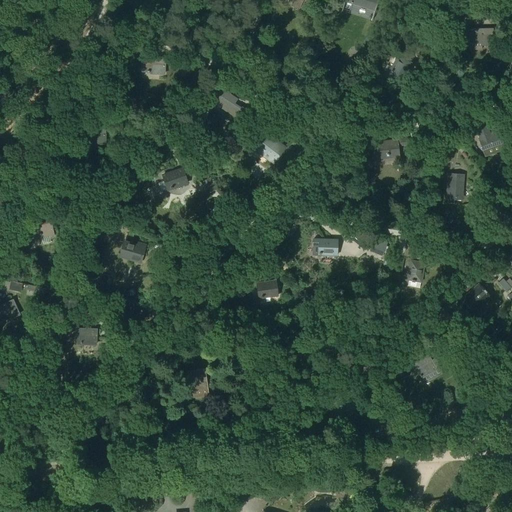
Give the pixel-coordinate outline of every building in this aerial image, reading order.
[(346,0),(346,1),(375,10),(377,0),(346,0)] [(462,13),(449,14),(450,27),(463,26),(462,13)] [(487,28),(463,28),(463,37),(469,37),(469,50),(482,50),(482,46),(488,46),(487,28)] [(397,61),(391,71),(397,76),(394,81),(400,84),(411,65),(398,56),(395,60),(397,61)] [(141,57),(141,70),(146,70),(146,71),(158,72),(158,73),(163,74),(163,57),(141,57)] [(182,59),(179,64),(190,69),(193,64),(182,59)] [(217,95),(213,102),(230,112),(238,99),(217,87),(213,93),(217,95)] [(423,98),(412,108),(416,113),(428,103),(423,98)] [(241,121),(237,125),(241,129),(259,110),(252,104),(238,118),(241,121)] [(270,110),(263,117),(269,123),(276,116),(270,110)] [(488,125),(476,130),(480,140),(479,140),(486,157),(507,150),(500,132),(494,135),(493,132),(491,133),(488,125)] [(105,127),(83,129),(83,136),(89,136),(89,144),(106,143),(105,127)] [(269,135),(257,151),(273,163),(286,147),(269,135)] [(169,138),(161,148),(163,150),(167,146),(172,151),(177,145),(169,138)] [(408,139),(380,142),(381,159),(400,157),(399,145),(408,144),(408,139)] [(163,181),(158,183),(161,191),(166,189),(167,192),(189,185),(186,177),(188,176),(186,170),(184,171),(183,168),(161,174),(163,181)] [(446,173),(445,183),(448,183),(447,199),(464,200),(466,174),(446,173)] [(16,209),(13,224),(20,226),(24,211),(16,209)] [(236,212),(226,224),(233,229),(242,216),(236,212)] [(51,214),(33,219),(35,227),(39,226),(44,245),(52,243),(50,238),(54,237),(51,224),(53,223),(51,214)] [(375,239),(370,252),(382,257),(387,244),(375,239)] [(313,240),(313,246),(320,246),(319,254),(331,254),(331,256),(336,256),(336,240),(313,240)] [(125,242),(120,258),(139,264),(145,245),(139,244),(138,246),(125,242)] [(245,246),(234,252),(243,267),(254,260),(245,246)] [(410,261),(406,280),(421,283),(424,263),(410,261)] [(511,285),(506,277),(499,283),(506,291),(511,285)] [(11,281),(10,286),(21,289),(23,283),(11,281)] [(275,281),(255,284),(256,291),(261,290),(262,297),(273,296),(273,297),(277,296),(275,281)] [(478,286),(462,301),(471,311),(484,299),(485,301),(489,298),(478,286)] [(12,300),(0,305),(0,314),(3,320),(14,315),(14,317),(18,315),(12,300)] [(314,330),(308,345),(323,351),(325,346),(333,350),(336,342),(328,339),(329,337),(314,330)] [(94,347),(94,332),(75,331),(75,344),(84,344),(84,347),(94,347)] [(108,340),(108,347),(117,347),(118,335),(109,334),(109,340),(108,340)] [(205,339),(185,341),(186,348),(205,347),(205,339)] [(428,356),(408,368),(410,373),(417,370),(421,377),(436,368),(428,356)] [(204,367),(186,370),(187,375),(188,375),(190,383),(201,381),(201,383),(206,382),(204,367)] [(351,391),(331,400),(333,405),(338,403),(341,410),(353,406),(353,408),(358,406),(351,391)]
